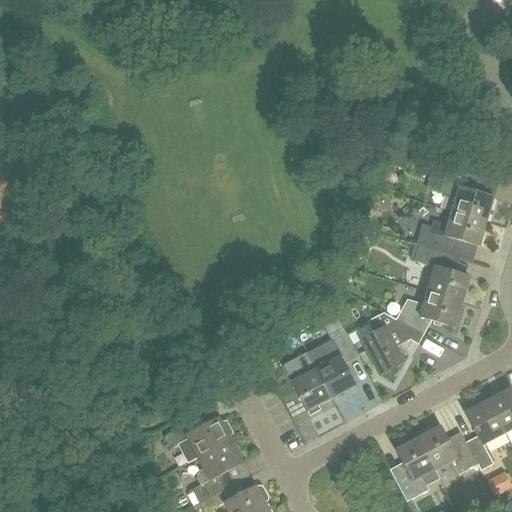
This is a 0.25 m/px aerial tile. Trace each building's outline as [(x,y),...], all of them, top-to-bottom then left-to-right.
[(0,150),(0,231),(23,228),(10,149),(0,150)] [(390,151),(387,160),(403,165),(405,156),(390,151)] [(452,213),(487,224),(494,199),(472,192),(476,177),(449,168),(441,196),(456,200),(452,213)] [(479,248),(487,224),(452,213),(447,227),(433,223),(425,249),(449,256),(452,257),(457,241),(479,248)] [(449,256),(425,249),(419,247),(414,263),(435,269),(427,293),(462,304),(470,279),(444,271),(449,256)] [(43,280),(55,276),(52,266),(40,269),(43,280)] [(455,329),(462,304),(427,293),(424,303),(409,299),(396,321),(424,336),(431,322),(455,329)] [(424,336),(396,321),(384,314),(367,323),(374,336),(362,342),(379,376),(403,363),(386,333),(391,330),(418,346),(424,336)] [(320,347),(307,354),(316,371),(331,400),(356,387),(344,366),(359,358),(353,347),(346,334),(330,342),(320,347)] [(281,368),(268,375),(277,392),(281,400),(296,392),(307,412),(307,413),(310,417),(321,411),(318,407),(331,400),(316,371),(307,354),(294,361),(281,368)] [(159,380),(168,377),(164,363),(155,366),(159,380)] [(511,390),(488,402),(506,434),(511,431),(511,390)] [(483,447),(506,434),(488,402),(465,414),(478,438),(466,444),(477,466),(481,472),(493,466),(483,447)] [(189,464),(198,460),(231,442),(230,439),(233,435),(226,422),(221,423),(219,419),(193,433),(187,422),(164,438),(170,450),(179,446),(189,464)] [(464,473),(477,466),(466,444),(452,451),(440,428),(418,440),(435,472),(449,464),(456,477),(464,473)] [(426,477),(435,472),(418,440),(396,452),(408,474),(395,481),(407,504),(433,490),(426,477)] [(199,504),(234,485),(227,473),(243,464),(231,442),(198,460),(204,470),(199,472),(197,477),(197,480),(200,487),(192,491),(199,504)] [(0,460),(0,470),(3,474),(4,474),(7,471),(9,469),(0,460)] [(259,487),(256,488),(256,487),(240,496),(234,485),(199,504),(203,511),(210,511),(224,505),(227,511),(268,511),(264,503),(266,501),(268,497),(263,488),(259,487)]
